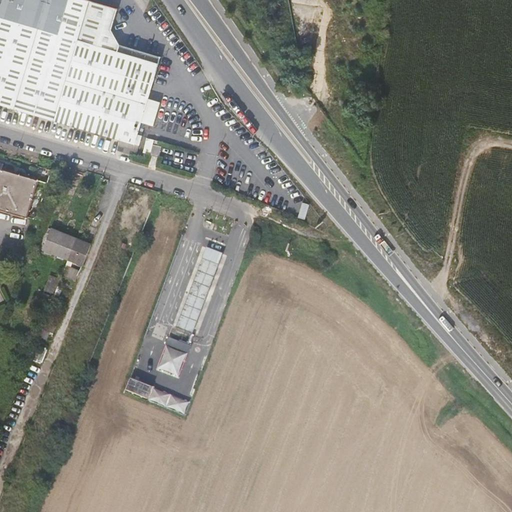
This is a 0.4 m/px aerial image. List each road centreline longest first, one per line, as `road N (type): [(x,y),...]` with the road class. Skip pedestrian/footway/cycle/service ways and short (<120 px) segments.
road 1 (primary): [(175,0),(302,172),(400,287),(415,294)]
road 2 (primary): [(415,294),(199,0)]
road 3 (tertiary): [(0,132),(239,207)]
road 4 (track): [(511,145),(485,140),(463,162),(435,293),(425,306)]
road 5 (primary): [(511,407),(415,294)]
